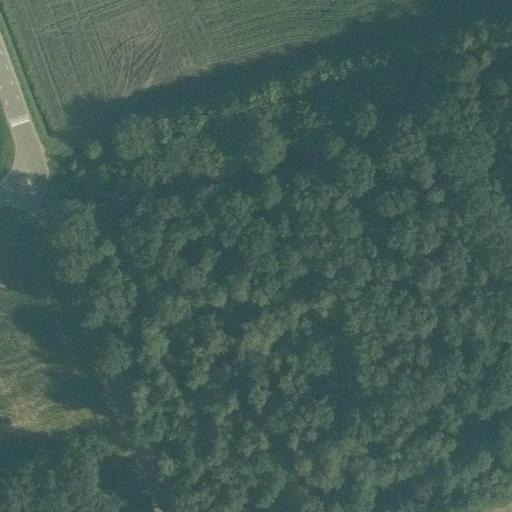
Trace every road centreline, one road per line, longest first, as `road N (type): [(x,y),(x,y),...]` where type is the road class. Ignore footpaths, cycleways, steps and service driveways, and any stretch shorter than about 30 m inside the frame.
road 1 (unclassified): [(179,511),(47,184)]
road 2 (unclassified): [(47,184),(0,53)]
